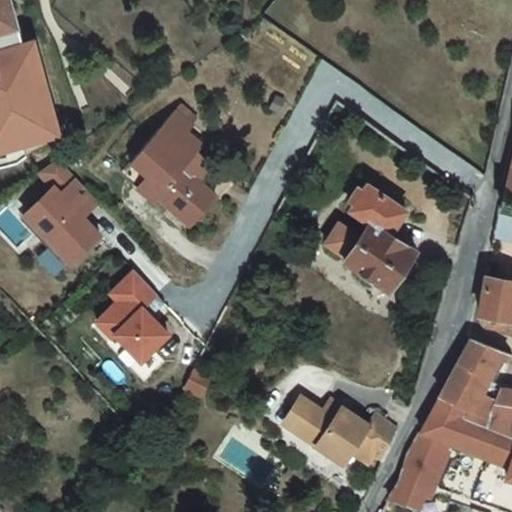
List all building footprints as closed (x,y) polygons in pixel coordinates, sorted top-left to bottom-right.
[(0,0),(0,60),(18,55),(13,39),(30,33),(19,0),(0,0)] [(166,153),(145,179),(161,193),(157,198),(191,228),(216,198),(166,153)] [(54,185),(25,212),(68,259),(97,231),(83,217),(100,201),(59,158),(40,171),(54,185)] [(499,201),(491,247),(508,251),(511,249),(511,233),(511,230),(511,165),(504,202),(499,201)] [(338,223),(323,245),(344,258),(343,262),(388,291),(415,250),(388,233),(404,211),(365,186),(363,191),(357,187),(346,202),(352,206),(349,211),(368,223),(359,237),(338,223)] [(68,259),(25,212),(20,217),(64,262),(68,259)] [(118,298),(96,319),(111,335),(115,332),(139,358),(151,348),(167,333),(142,306),(157,293),(135,269),(111,291),(118,298)] [(511,280),(486,274),(482,298),(479,309),(479,314),(511,320),(511,280)] [(511,320),(479,314),(479,318),(479,320),(480,322),(481,324),(483,326),(485,326),(511,332),(511,320)] [(115,332),(111,335),(105,340),(142,380),(163,360),(151,348),(139,358),(115,332)] [(510,349),(472,338),(446,383),(440,394),(472,403),(489,408),(499,391),(483,382),(498,355),(508,358),(510,349)] [(495,379),(508,358),(498,355),(483,382),(499,391),(504,382),(495,379)] [(191,375),(182,392),(196,400),(205,382),(191,375)] [(507,464),(505,476),(511,477),(511,383),(504,382),(499,391),(489,408),(472,403),(440,394),(413,443),(407,455),(438,472),(453,442),(507,464)] [(372,462),(376,451),(369,448),(378,431),(369,426),(329,407),(323,420),(310,448),(346,465),(352,452),(372,462)] [(290,438),(310,448),(323,420),(303,410),(290,438)] [(386,457),(399,425),(375,414),(369,426),(378,431),(369,448),(376,451),(386,457)] [(421,490),(427,492),(438,472),(407,455),(400,481),(421,490)] [(421,490),(400,481),(398,480),(389,494),(413,505),(421,490)]
